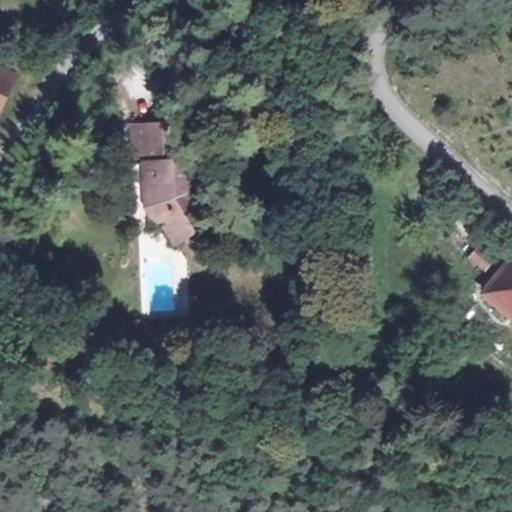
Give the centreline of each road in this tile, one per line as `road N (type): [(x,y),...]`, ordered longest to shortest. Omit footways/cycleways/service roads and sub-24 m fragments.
road 1 (residential): [(511,212),(414,128),(369,73),(388,0)]
road 2 (residential): [(0,131),(27,84),(82,31),(135,0)]
